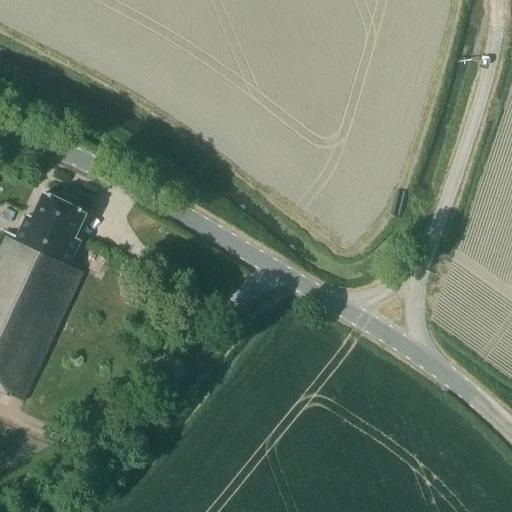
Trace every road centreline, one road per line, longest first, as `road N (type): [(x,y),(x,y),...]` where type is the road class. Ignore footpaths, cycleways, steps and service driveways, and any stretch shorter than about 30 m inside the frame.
road 1 (tertiary): [(343,309),(28,133),(0,125)]
road 2 (unclassified): [(416,276),(485,79),(496,0)]
road 3 (tertiary): [(511,434),(420,356)]
